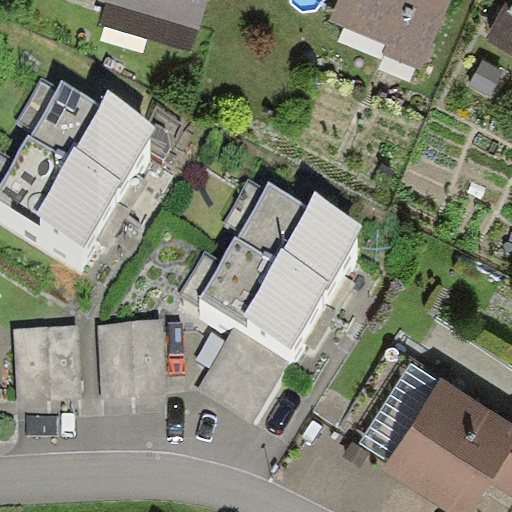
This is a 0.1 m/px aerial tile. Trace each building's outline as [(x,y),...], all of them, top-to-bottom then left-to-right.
[(101,0),(111,3),(103,27),(188,54),(205,0),(101,0)] [(343,0),(334,21),(392,46),(388,57),(423,72),(453,0),(343,0)] [(511,3),(507,13),(489,43),(511,56),(511,3)] [(503,73),(483,64),(471,89),(490,98),(503,73)] [(159,172),(44,99),(0,168),(0,229),(87,284),(159,172)] [(365,271),(254,201),(186,311),(296,380),(365,271)] [(80,340),(15,344),(20,418),(84,414),(80,340)] [(163,340),(99,344),(104,415),(167,411),(163,340)] [(511,428),(438,383),(384,471),(450,511),(476,511),(477,511),(479,511),(511,511),(511,428)]
